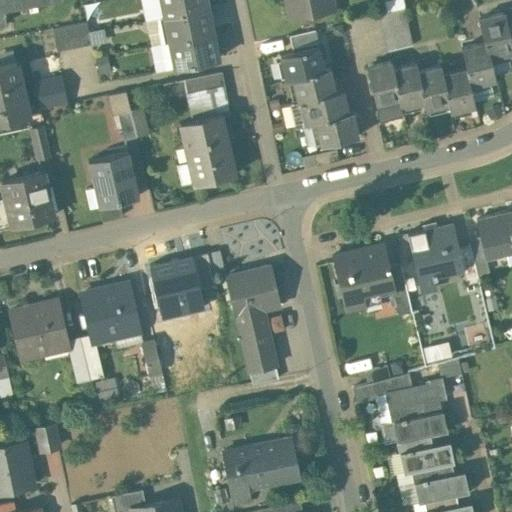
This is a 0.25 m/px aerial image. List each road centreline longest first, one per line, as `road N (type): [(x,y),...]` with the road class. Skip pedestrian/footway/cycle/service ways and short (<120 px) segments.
road 1 (residential): [(289,194),(357,511)]
road 2 (residential): [(276,196),(0,264)]
road 3 (residential): [(511,131),(459,155),(289,194)]
road 4 (residential): [(276,196),(236,0)]
